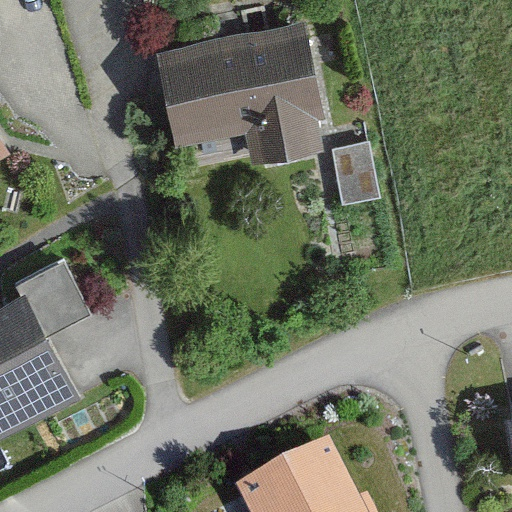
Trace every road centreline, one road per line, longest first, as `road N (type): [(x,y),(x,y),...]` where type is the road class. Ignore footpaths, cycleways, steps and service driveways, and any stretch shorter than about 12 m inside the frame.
road 1 (residential): [(33,511),(312,368),(403,335)]
road 2 (residential): [(403,335),(437,511)]
